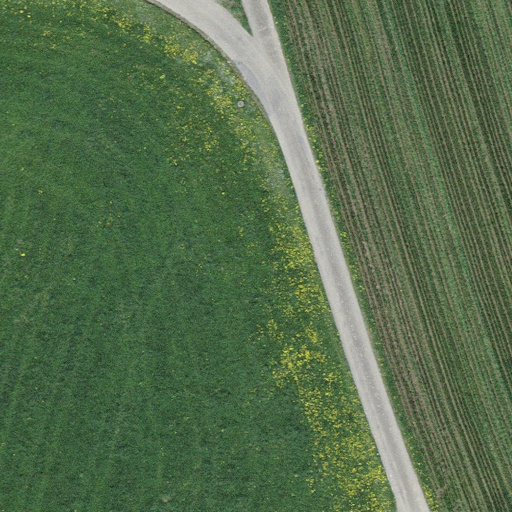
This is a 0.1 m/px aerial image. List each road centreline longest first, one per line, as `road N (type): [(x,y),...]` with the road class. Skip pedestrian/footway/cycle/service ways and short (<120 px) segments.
road 1 (unclassified): [(281,105),(414,511)]
road 2 (unclassified): [(171,0),(219,29),(281,105)]
